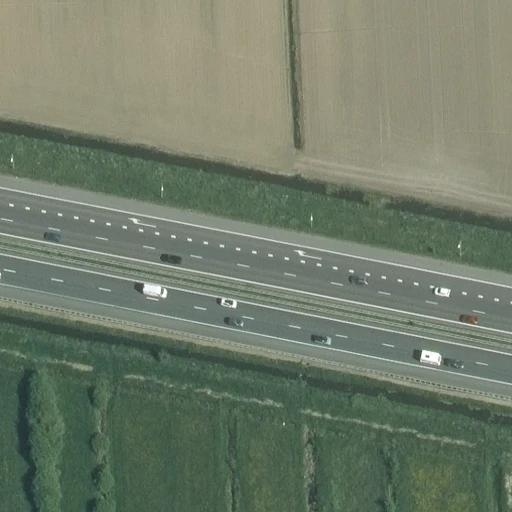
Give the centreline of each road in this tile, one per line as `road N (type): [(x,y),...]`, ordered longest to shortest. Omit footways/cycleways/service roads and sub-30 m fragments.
road 1 (motorway): [(0,269),(511,370)]
road 2 (motorway): [(511,320),(0,220)]
